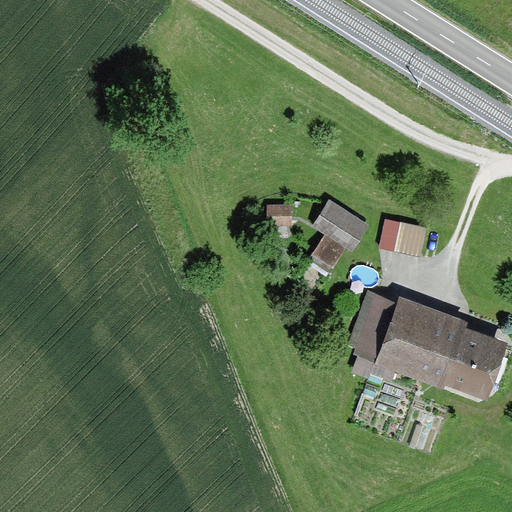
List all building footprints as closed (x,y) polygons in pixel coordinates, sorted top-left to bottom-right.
[(329,201),(315,222),(350,245),(364,224),(329,201)] [(289,206),(269,206),(269,221),(289,221),(289,206)] [(426,226),(400,221),(394,250),(420,255),(426,226)] [(342,246),(326,235),(311,257),(320,264),(325,256),(333,261),(342,246)] [(368,298),(354,336),(437,367),(434,375),(453,382),(457,374),(483,383),(497,346),(368,298)]
